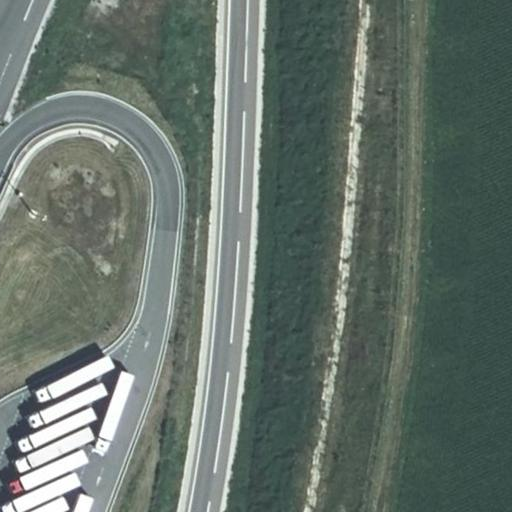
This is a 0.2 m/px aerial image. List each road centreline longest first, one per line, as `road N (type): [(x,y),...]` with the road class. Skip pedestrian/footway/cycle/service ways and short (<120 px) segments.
road 1 (motorway): [(207,511),(241,246),(250,0)]
road 2 (track): [(403,0),(396,295),(366,511)]
road 3 (motorway): [(0,157),(18,133),(58,110),(101,112),(136,131),(157,158),(165,190),(156,280)]
